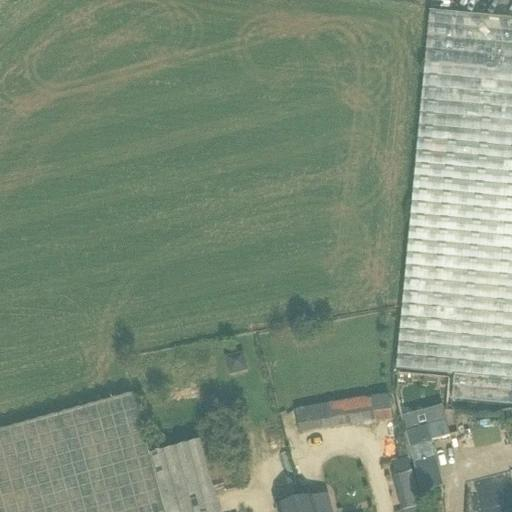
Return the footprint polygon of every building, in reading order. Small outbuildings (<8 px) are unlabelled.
[(397,372),(455,378),(452,405),(511,412),(511,22),(430,15),(397,372)] [(165,511),(151,459),(134,397),(0,434),(0,511),(165,511)] [(298,433),(392,423),(390,398),(296,408),(298,433)] [(447,424),(427,429),(431,444),(451,439),(451,438),(447,424)] [(405,435),(421,495),(443,489),(431,444),(427,429),(405,435)] [(219,511),(201,445),(151,459),(165,511),(219,511)] [(232,449),(236,460),(243,458),(240,447),(232,449)] [(392,465),(396,480),(412,476),(408,461),(399,463),(392,465)] [(396,480),(393,481),(401,511),(409,511),(420,509),(420,508),(421,508),(412,476),(396,480)] [(332,511),(329,497),(312,502),(314,511),(332,511)] [(277,511),(314,511),(312,502),(277,511)]
